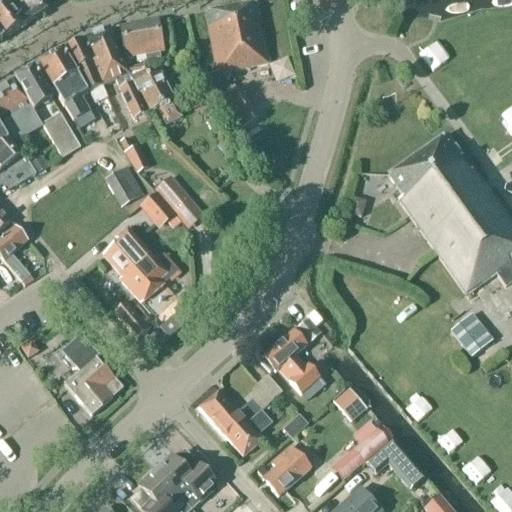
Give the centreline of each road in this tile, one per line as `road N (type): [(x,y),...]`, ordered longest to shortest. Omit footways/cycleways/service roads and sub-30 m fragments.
road 1 (tertiary): [(165,395),(240,333),(290,258),(337,94),(334,0)]
road 2 (residential): [(165,395),(0,199)]
road 3 (unknown): [(340,45),(392,49),(406,58),(511,209)]
road 4 (tertiary): [(48,511),(165,395)]
road 5 (residential): [(270,511),(165,395)]
road 6 (residential): [(69,23),(188,0)]
